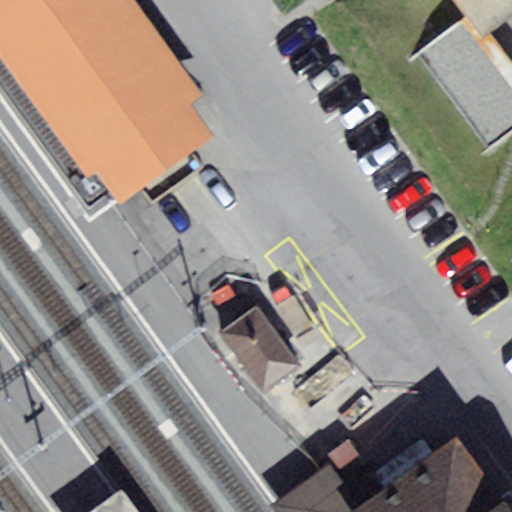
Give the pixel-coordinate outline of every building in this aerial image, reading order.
[(0,0),(0,57),(88,177),(96,172),(120,205),(216,135),(193,104),(206,95),(135,0),(0,0)] [(511,15),(511,0),(459,0),(471,15),(486,35),(511,15)] [(471,15),(416,55),(489,151),(511,133),(511,69),(486,35),(471,15)] [(265,391),(301,363),(257,306),(221,333),(265,391)] [(511,511),(511,510),(459,437),(354,511),(511,511)] [(350,511),(328,481),(285,511),(350,511)] [(137,511),(121,490),(90,511),(137,511)]
